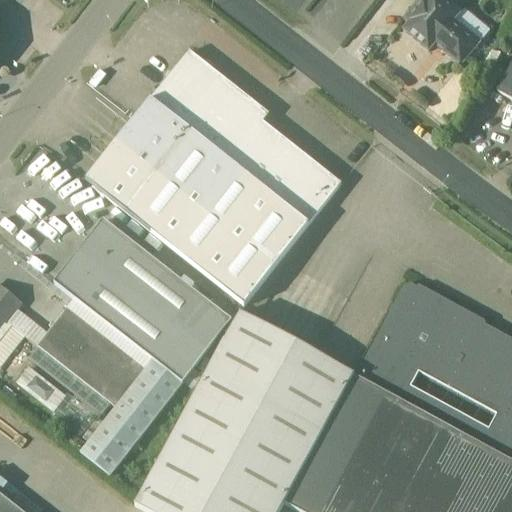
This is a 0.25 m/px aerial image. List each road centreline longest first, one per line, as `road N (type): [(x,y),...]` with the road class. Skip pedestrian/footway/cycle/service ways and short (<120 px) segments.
road 1 (tertiary): [(511,237),(227,0)]
road 2 (tertiary): [(0,144),(113,0)]
